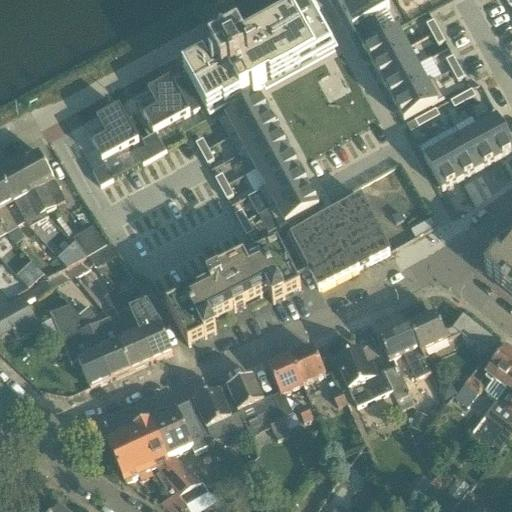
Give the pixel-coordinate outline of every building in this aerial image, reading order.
[(336,0),(352,29),(359,25),(358,25),(362,23),(367,21),(367,20),(384,11),(389,9),(383,0),(336,0)] [(270,86),(271,88),(340,53),(314,3),(247,40),(249,44),(244,47),(256,69),(252,71),(250,68),(223,83),(211,59),(191,70),(216,115),(270,86)] [(426,27),(432,37),(439,33),(433,23),(426,27)] [(405,45),(404,45),(398,35),(399,34),(396,30),(363,48),(365,51),(368,56),(368,57),(369,59),(371,62),(371,63),(372,64),(373,67),(406,49),(405,45)] [(432,37),(438,48),(445,44),(439,33),(432,37)] [(223,83),(250,68),(252,71),(256,69),(241,43),(211,59),(223,83)] [(376,71),(378,74),(377,75),(379,77),(382,82),(383,85),(416,66),(414,63),(408,52),(406,49),(373,67),(374,69),(375,69),(376,71)] [(446,63),(452,73),(459,69),(453,59),(446,63)] [(393,103),(426,84),(424,81),(423,81),(418,70),(416,66),(383,85),(384,87),(385,87),(388,92),(387,92),(388,95),(389,95),(391,98),(392,100),(391,100),(393,103)] [(464,80),(459,69),(452,73),(458,83),(464,80)] [(427,88),(428,88),(426,84),(393,103),(394,105),(395,107),(395,106),(397,110),(398,113),(399,112),(402,118),(401,118),(403,121),(436,103),(434,99),(433,99),(427,88)] [(134,103),(153,138),(189,118),(172,87),(155,97),(152,93),(134,103)] [(461,98),(465,105),(475,99),(472,93),(461,98)] [(461,98),(451,104),(455,111),(465,105),(461,98)] [(229,122),(235,133),(234,133),(236,137),(270,119),(268,117),(267,115),(265,111),(264,109),(263,109),(260,104),(261,103),(259,100),(226,118),(228,123),(229,122)] [(425,118),(429,124),(439,119),(436,112),(425,118)] [(140,145),(124,114),(106,123),(104,119),(85,129),(104,165),(140,145)] [(429,124),(425,118),(415,123),(419,130),(429,124)] [(499,159),(503,157),(506,156),(505,155),(511,152),(511,153),(511,152),(511,146),(496,118),(492,120),(492,121),(481,127),(481,126),(477,128),(496,161),(498,160),(500,159),(499,159)] [(236,137),(238,141),(239,140),(245,151),(244,151),(246,155),(279,137),(278,134),(277,135),(274,129),(275,129),(274,127),(273,127),(271,123),(272,123),(271,121),(270,119),(236,137)] [(474,130),(474,131),(463,136),(460,138),(478,171),(480,170),(480,169),(485,166),(485,167),(488,166),(488,165),(491,163),(493,162),(493,163),(496,161),(477,128),(474,130)] [(246,155),(248,159),(249,158),(254,169),(256,173),(289,155),(288,152),(287,151),(286,151),(284,147),(285,147),(284,144),(283,145),(280,139),(281,139),(279,137),(246,155)] [(442,148),(460,181),(462,180),(462,179),(464,178),(467,176),(468,177),(470,175),(475,172),(478,171),(460,138),(456,140),(446,146),(445,146),(442,148)] [(202,156),(208,152),(203,142),(196,146),(202,156)] [(442,148),(438,149),(438,150),(428,156),(427,155),(423,158),(441,191),(444,189),(449,186),(450,186),(452,185),(455,183),(456,183),(457,182),(458,182),(460,181),(442,148)] [(202,156),(207,166),(214,163),(208,152),(202,156)] [(19,165),(46,214),(66,204),(53,182),(54,182),(39,155),(19,165)] [(256,173),(258,176),(264,187),(266,191),(299,173),(298,170),(297,171),(294,165),(295,165),(293,162),(293,163),(291,159),(290,157),(289,155),(256,173)] [(24,200),(35,221),(38,226),(48,220),(45,215),(46,214),(19,165),(0,176),(15,204),(24,200)] [(105,168),(93,175),(101,190),(113,183),(110,177),(105,168)] [(304,183),(303,180),(302,181),(300,175),(299,173),(266,191),(267,194),(268,194),(274,205),(273,205),(275,209),(309,190),(307,188),(306,186),(306,187),(304,183)] [(15,204),(0,176),(0,222),(7,236),(18,230),(6,210),(15,204)] [(221,192),(228,188),(222,178),(215,181),(221,192)] [(221,192),(227,202),(234,198),(228,188),(221,192)] [(284,223),(283,223),(286,227),(319,209),(317,206),(314,201),(313,198),(312,198),(310,195),(311,195),(310,193),(309,190),(275,209),(277,212),(278,212),(284,223)] [(304,263),(308,271),(319,292),(360,272),(359,271),(366,268),(370,266),(390,256),(361,200),(316,225),(317,226),(293,239),(305,263),(304,263)] [(241,227),(247,224),(242,214),(235,217),(241,227)] [(241,227),(247,238),(253,234),(247,224),(241,227)] [(107,248),(93,229),(83,236),(73,241),(88,260),(107,248)] [(121,244),(130,260),(149,250),(140,234),(121,244)] [(294,278),(308,271),(304,263),(305,263),(293,239),(278,247),(294,278)] [(511,242),(491,255),(496,259),(485,274),(503,288),(507,283),(511,287),(511,242)] [(19,245),(3,259),(30,288),(45,273),(19,245)] [(236,311),(243,308),(244,309),(246,308),(245,307),(268,295),(273,306),(301,292),(294,278),(278,247),(245,264),(244,263),(207,282),(208,283),(164,304),(189,349),(216,335),(211,324),(234,312),(235,314),(236,313),(236,311)] [(136,290),(118,298),(130,313),(152,365),(173,356),(160,327),(147,306),(136,290)] [(132,374),(152,365),(130,313),(118,298),(114,294),(105,301),(119,318),(128,340),(120,344),(132,374)] [(12,313),(19,327),(32,320),(33,320),(25,305),(12,313)] [(89,330),(79,318),(70,308),(51,317),(50,316),(49,317),(71,367),(72,366),(78,363),(82,373),(90,392),(111,383),(89,330)] [(89,330),(111,383),(132,374),(120,344),(119,344),(109,322),(101,325),(88,309),(79,318),(89,330)] [(436,317),(409,329),(422,355),(447,343),(453,340),(460,337),(487,359),(498,345),(463,317),(452,331),(444,335),(436,317)] [(422,355),(409,329),(379,342),(390,365),(405,358),(416,384),(432,376),(422,355)] [(313,350),(291,361),(303,388),(325,378),(313,350)] [(384,377),(377,380),(371,367),(368,369),(360,351),(336,362),(349,392),(357,410),(392,395),(384,377)] [(487,377),(494,382),(487,392),(499,401),(511,384),(511,355),(506,351),(487,377)] [(291,361),(268,371),(280,398),(303,388),(291,361)] [(397,370),(384,377),(392,395),(393,394),(397,403),(409,398),(408,395),(397,370)] [(467,411),(485,388),(471,377),(445,411),(451,416),(460,405),(467,411)] [(233,404),(239,417),(243,425),(264,415),(274,437),(286,432),(282,420),(273,401),(272,401),(272,400),(264,403),(252,378),(227,389),(233,404)] [(511,384),(499,401),(485,420),(503,434),(511,439),(511,384)] [(341,392),(332,397),(338,411),(348,406),(341,392)] [(252,446),(243,425),(239,417),(233,404),(225,407),(219,393),(194,404),(206,432),(211,443),(230,434),(239,452),(252,446)] [(169,467),(192,493),(202,488),(173,460),(191,452),(193,457),(209,451),(190,406),(157,421),(153,423),(148,425),(159,447),(160,447),(165,458),(169,467)] [(314,422),(307,408),(298,412),(304,426),(314,422)] [(164,495),(170,502),(177,498),(180,500),(187,510),(200,503),(209,497),(202,488),(192,493),(169,467),(165,458),(160,447),(159,447),(148,425),(140,429),(136,431),(135,431),(146,455),(142,457),(150,475),(156,473),(159,476),(156,478),(168,493),(164,495)] [(146,455),(135,431),(106,444),(125,486),(140,480),(141,484),(152,480),(150,475),(142,457),(146,455)] [(286,432),(274,437),(277,445),(290,440),(286,432)] [(419,478),(405,496),(417,505),(431,487),(419,478)] [(417,505),(426,511),(455,511),(458,509),(437,492),(442,486),(435,481),(431,487),(417,505)] [(180,500),(177,498),(170,502),(161,509),(165,511),(182,511),(187,510),(180,500)]
